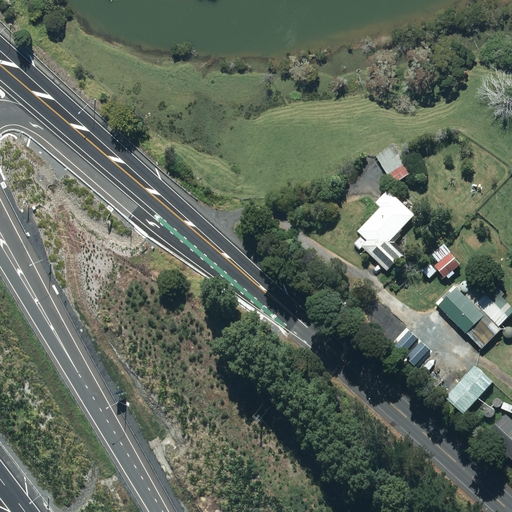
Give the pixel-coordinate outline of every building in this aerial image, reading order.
[(378,155),(390,175),(408,164),(396,144),(378,155)] [(391,242),(417,216),(392,191),(379,204),(383,209),(361,232),(370,240),(364,246),(389,271),(405,255),(391,242)] [(441,263),(453,252),(447,245),(428,261),(434,267),(440,262),(441,263)] [(428,269),(422,273),(428,282),(435,277),(428,269)] [(441,306),(468,335),(486,317),(459,289),(441,306)] [(511,357),(511,354),(501,343),(495,349),(508,362),(511,357)] [(495,384),(476,367),(447,399),(466,416),(495,384)]
